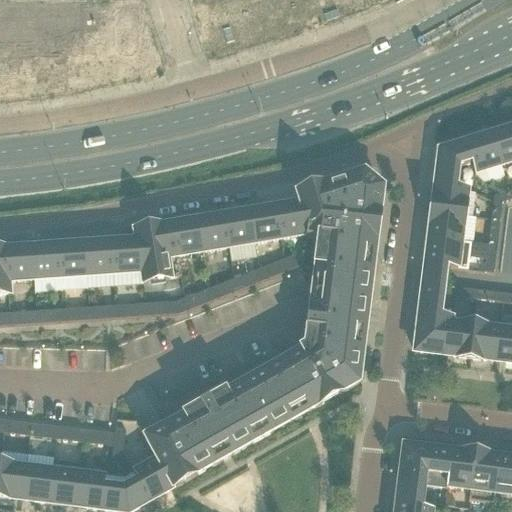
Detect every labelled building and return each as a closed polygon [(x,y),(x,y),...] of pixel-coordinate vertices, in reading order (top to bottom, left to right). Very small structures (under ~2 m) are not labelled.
[(226,0),(195,0),(199,11),(196,12),(208,55),(238,46),(239,49),(269,40),(268,38),(352,9),(353,12),(381,0),(243,0),(245,5),(229,9),(226,0)] [(0,102),(21,100),(21,97),(99,84),(100,87),(132,78),(131,75),(160,67),(148,25),(145,25),(142,12),(112,20),(118,41),(103,45),(101,38),(90,41),(77,43),(78,50),(43,56),(42,49),(17,54),(18,60),(0,62),(0,102)] [(511,130),(490,137),(500,168),(511,164),(511,130)] [(500,168),(490,137),(465,145),(471,165),(475,176),(500,168)] [(435,179),(434,188),(455,191),(458,169),(468,166),(470,165),(471,165),(465,145),(454,148),(438,153),(435,179)] [(318,298),(367,305),(381,191),(363,176),(297,196),(300,206),(305,238),(305,241),(319,242),(312,297),(319,298),(318,298)] [(433,197),(431,214),(463,218),(471,219),(474,196),(466,194),(467,192),(455,191),(434,188),(434,189),(437,189),(436,198),(433,197)] [(511,192),(503,195),(506,204),(511,202),(511,192)] [(490,221),(499,222),(501,205),(492,204),(490,221)] [(275,210),(280,242),(305,238),(300,206),(275,210)] [(249,214),(254,246),(280,242),(275,210),(249,214)] [(223,218),(228,251),(230,263),(256,259),(253,246),(254,246),(249,214),(235,216),(232,220),(224,221),(223,218)] [(428,240),(460,244),(463,218),(431,214),(429,231),(428,240)] [(196,223),(202,255),(228,251),(223,218),(196,223)] [(487,248),(496,249),(499,222),(490,221),(487,248)] [(171,227),(170,227),(176,259),(177,259),(179,259),(181,258),(202,255),(196,223),(183,225),(171,227)] [(135,243),(141,275),(142,285),(179,279),(170,227),(134,233),(135,243)] [(460,244),(428,240),(424,267),(445,270),(467,273),(470,246),(460,244)] [(110,245),(112,277),(141,275),(135,243),(110,245)] [(84,246),(86,279),(112,277),(110,245),(84,246)] [(86,279),(84,246),(57,248),(60,281),(86,279)] [(31,250),(33,283),(60,281),(57,248),(31,250)] [(496,249),(487,248),(484,275),(493,276),(496,249)] [(33,283),(31,250),(5,252),(8,285),(33,283)] [(0,297),(9,297),(8,285),(5,252),(0,252),(0,297)] [(282,262),(287,274),(297,270),(293,258),(282,262)] [(282,262),(264,269),(269,281),(287,274),(282,262)] [(419,315),(439,318),(445,270),(424,267),(420,304),(419,315)] [(253,274),(234,282),(238,293),(257,286),(253,274)] [(238,293),(234,282),(214,289),(219,301),(238,293)] [(476,302),(477,293),(454,290),(453,299),(476,302)] [(201,294),(183,301),(188,313),(206,306),(208,305),(204,293),(201,294)] [(502,305),(503,296),(477,293),(476,302),(502,305)] [(511,306),(511,296),(503,296),(502,305),(511,306)] [(318,298),(319,298),(312,297),(308,324),(306,323),(305,334),(307,334),(305,351),(280,365),(308,413),(306,413),(307,415),(334,399),(357,386),(367,305),(318,298)] [(178,304),(174,305),(177,318),(182,315),(188,313),(183,301),(178,304)] [(154,306),(155,318),(164,318),(163,305),(154,306)] [(145,319),(144,306),(123,308),(124,320),(145,319)] [(144,306),(145,319),(155,318),(154,306),(144,306)] [(88,310),(89,323),(109,322),(109,309),(88,310)] [(89,323),(88,310),(67,312),(68,324),(89,323)] [(35,314),(36,327),(57,325),(56,312),(35,314)] [(36,327),(35,314),(13,316),(14,328),(36,327)] [(442,358),(447,325),(450,326),(451,319),(439,318),(419,315),(414,354),(442,358)] [(0,329),(10,328),(9,316),(0,316),(0,329)] [(473,329),(450,326),(447,325),(442,358),(469,361),(473,329)] [(473,329),(469,361),(495,364),(499,332),(473,329)] [(511,366),(511,333),(499,332),(495,364),(511,366)] [(156,462),(172,491),(307,415),(306,413),(308,413),(280,365),(208,406),(207,404),(198,409),(199,411),(144,442),(156,462)] [(29,439),(31,426),(10,424),(8,437),(29,439)] [(31,426),(29,439),(50,442),(51,429),(31,426)] [(81,445),(83,433),(62,430),(61,443),(81,445)] [(113,442),(124,443),(125,432),(115,430),(113,442)] [(83,433),(81,445),(102,448),(104,435),(83,433)] [(113,442),(112,457),(119,470),(128,465),(122,455),(124,443),(113,442)] [(401,460),(400,472),(424,475),(423,487),(446,489),(447,478),(450,454),(427,451),(427,448),(403,445),(401,460)] [(450,454),(447,478),(446,489),(469,492),(474,457),(450,454)] [(474,457),(469,492),(468,504),(493,507),(494,496),(499,460),(474,457)] [(494,496),(511,497),(511,461),(499,460),(494,496)] [(172,491),(156,462),(133,475),(149,503),(172,491)] [(0,467),(0,500),(21,503),(25,470),(0,467)] [(47,506),(51,474),(25,470),(21,503),(47,506)] [(423,487),(424,475),(400,472),(395,507),(420,510),(423,487)] [(73,509),(77,477),(51,474),(47,506),(73,509)] [(103,489),(100,511),(134,511),(149,503),(133,475),(137,483),(122,492),(103,489)] [(94,511),(100,511),(103,489),(105,480),(77,477),(73,509),(94,511)] [(445,499),(444,508),(453,509),(454,505),(449,499),(445,499)]
